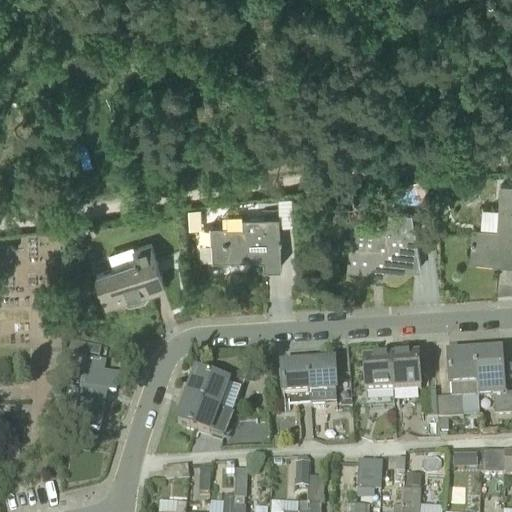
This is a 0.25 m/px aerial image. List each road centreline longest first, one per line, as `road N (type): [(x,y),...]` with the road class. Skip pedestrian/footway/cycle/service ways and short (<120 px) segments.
road 1 (track): [(0,223),(511,159)]
road 2 (unclassified): [(122,510),(159,372),(176,345),(511,315)]
